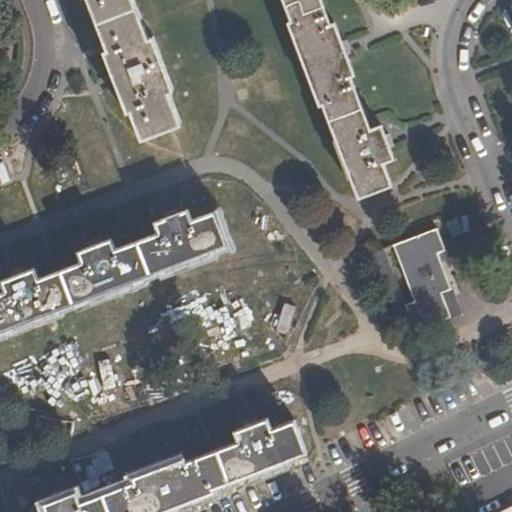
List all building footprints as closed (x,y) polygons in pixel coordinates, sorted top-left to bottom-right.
[(90,0),(109,48),(105,49),(129,110),(132,109),(143,138),(184,122),(172,90),(176,88),(155,32),(150,34),(136,0),(90,0)] [(284,0),(292,19),(287,21),(319,105),(324,103),(359,197),(394,184),(385,162),(396,158),(382,123),(372,126),(353,76),(357,74),(336,20),(332,21),(323,0),(284,0)] [(0,332),(230,244),(216,210),(194,218),(190,207),(155,221),(159,231),(117,247),(113,237),(78,250),(82,260),(41,276),(37,266),(1,280),(5,290),(0,291),(0,332)] [(416,331),(451,317),(442,292),(452,288),(438,253),(446,249),(438,228),(395,244),(416,300),(406,305),(416,331)] [(442,292),(451,317),(462,313),(452,288),(442,292)] [(163,511),(217,492),(216,488),(309,452),(296,417),(273,426),(269,416),(234,429),(239,439),(188,459),(186,454),(131,475),(133,479),(82,499),(78,489),(43,503),(46,511),(163,511)] [(511,511),(511,503),(492,511),(511,511)]
